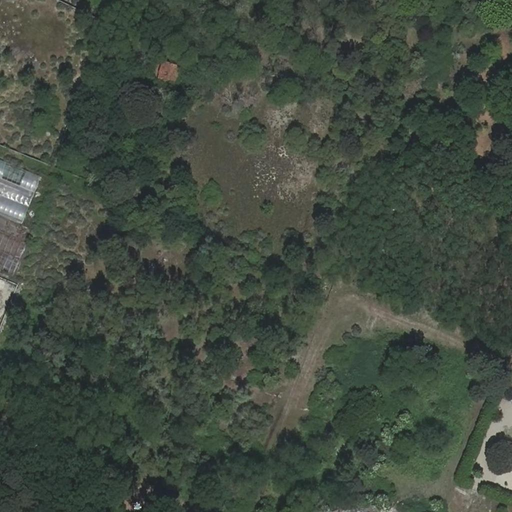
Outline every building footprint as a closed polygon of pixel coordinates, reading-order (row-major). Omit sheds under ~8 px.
[(188,0),(180,0),(176,14),(183,16),(188,0)] [(149,17),(139,13),(134,28),(144,32),(149,17)] [(180,67),(163,61),(157,78),(174,84),(180,67)] [(0,210),(25,218),(40,172),(0,159),(0,210)] [(146,222),(145,222),(143,228),(143,229),(162,237),(165,229),(146,222)] [(22,235),(0,225),(0,253),(11,258),(22,235)]
